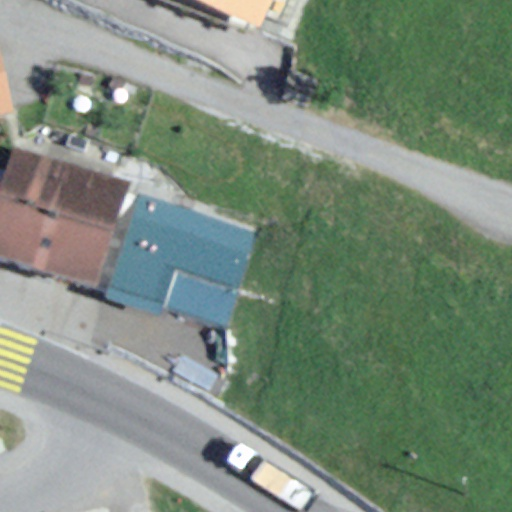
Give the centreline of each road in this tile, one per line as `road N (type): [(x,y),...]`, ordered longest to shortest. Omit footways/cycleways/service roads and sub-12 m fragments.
road 1 (residential): [(0,13),(511,193)]
road 2 (secondary): [(113,405),(297,511)]
road 3 (residential): [(113,405),(67,468),(0,507)]
road 4 (secondary): [(0,356),(113,405)]
